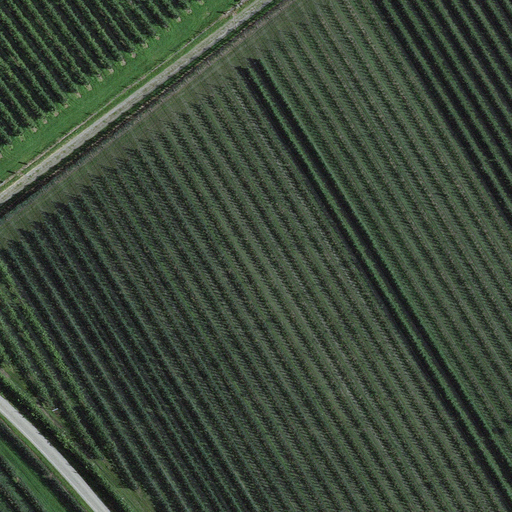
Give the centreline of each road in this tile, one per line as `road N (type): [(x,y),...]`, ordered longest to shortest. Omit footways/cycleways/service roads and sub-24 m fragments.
road 1 (track): [(0,195),(248,0)]
road 2 (track): [(0,410),(100,511)]
